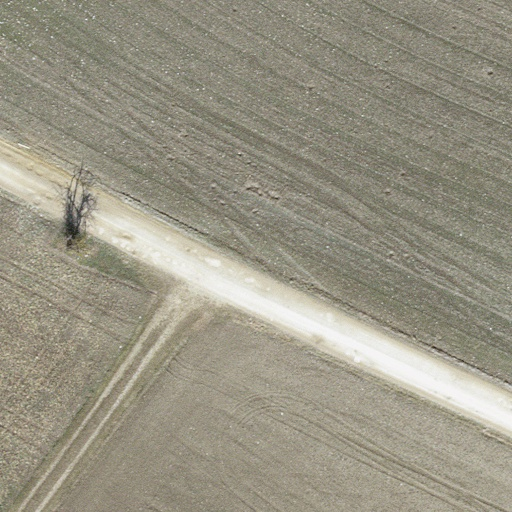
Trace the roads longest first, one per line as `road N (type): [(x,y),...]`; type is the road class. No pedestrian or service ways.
road 1 (track): [(0,159),(208,270),(511,409)]
road 2 (track): [(208,270),(31,511)]
